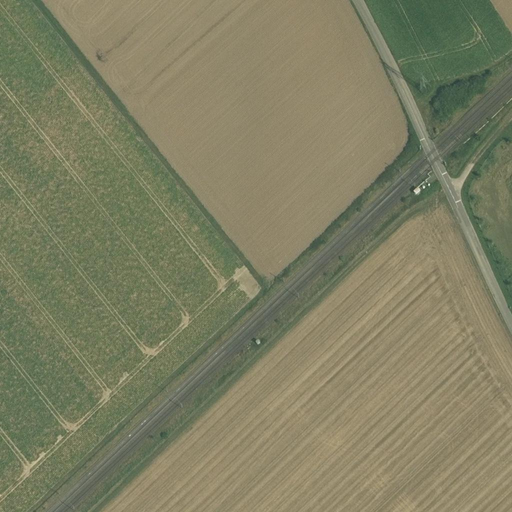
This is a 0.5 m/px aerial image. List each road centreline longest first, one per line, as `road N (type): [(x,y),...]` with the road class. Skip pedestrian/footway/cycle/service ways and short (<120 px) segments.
road 1 (track): [(95,511),(446,181)]
road 2 (track): [(33,0),(258,284)]
road 3 (unclassified): [(511,320),(357,0)]
